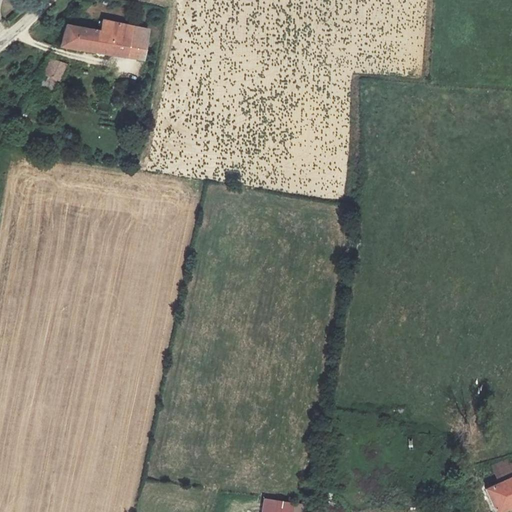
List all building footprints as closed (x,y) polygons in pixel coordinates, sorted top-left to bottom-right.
[(102,32),(67,25),(64,44),(145,60),(150,30),(104,20),(102,32)] [(65,66),(50,63),(47,78),(60,83),(65,66)] [(496,481),(511,475),(511,461),(509,463),(507,459),(490,465),(496,481)] [(504,511),(511,508),(511,477),(487,489),(497,511),(504,511)] [(306,511),(308,505),(263,498),(260,511),(306,511)]
